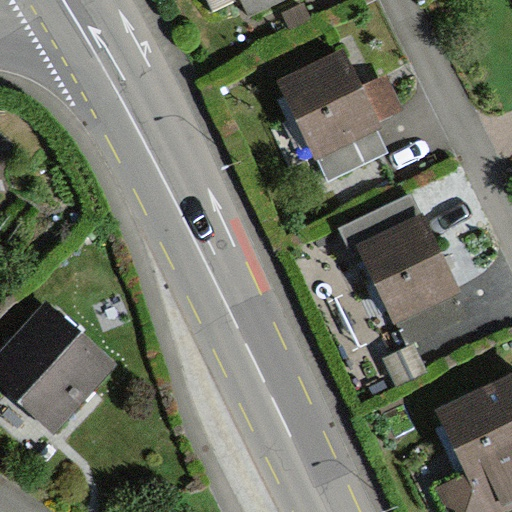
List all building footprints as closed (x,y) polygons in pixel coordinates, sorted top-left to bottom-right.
[(208,0),(215,13),(243,0),(245,0),(253,16),(285,0),(208,0)] [(275,87),(316,168),(321,165),(331,185),(387,156),(377,137),(383,134),(379,127),(405,114),(386,78),(361,91),(342,53),(275,87)] [(361,260),(395,331),(400,329),(409,347),(465,320),(457,301),(461,299),(423,221),(419,224),(408,201),(341,233),(354,261),(361,260)] [(49,307),(0,359),(0,391),(51,438),(116,368),(49,307)] [(443,511),(509,511),(511,511),(511,379),(436,417),(466,477),(434,493),(443,511)]
